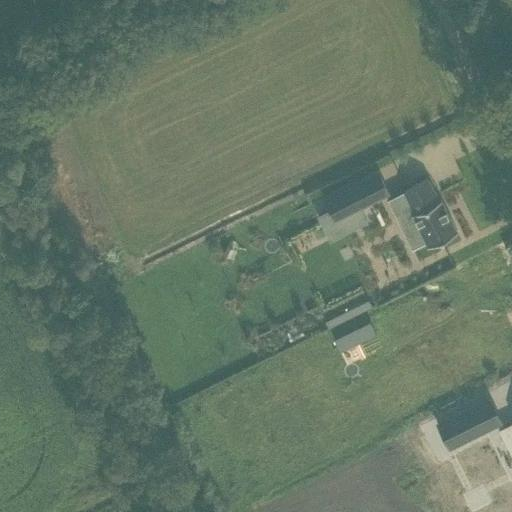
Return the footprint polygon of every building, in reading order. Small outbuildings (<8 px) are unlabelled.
[(362,178),(324,197),(335,218),(372,199),(362,178)] [(428,178),(388,198),(412,247),(427,239),(429,244),(456,230),(440,199),(438,200),(428,178)] [(474,229),(482,250),(511,238),(511,214),(474,229)] [(387,242),(354,253),(370,303),(404,292),(387,242)] [(456,298),(483,351),(511,338),(484,284),(456,298)] [(395,308),(406,330),(449,309),(438,287),(395,308)] [(335,337),(341,349),(377,331),(371,320),(335,337)] [(474,404),(438,422),(450,446),(486,428),(474,404)]
